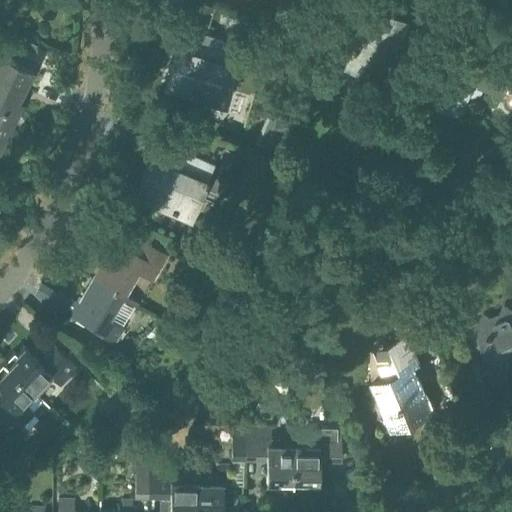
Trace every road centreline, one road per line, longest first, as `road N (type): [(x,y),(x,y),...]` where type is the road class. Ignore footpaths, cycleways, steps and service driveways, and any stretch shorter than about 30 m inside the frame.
road 1 (residential): [(0,296),(27,262),(68,173),(91,104),(99,0)]
road 2 (residential): [(511,464),(402,511)]
